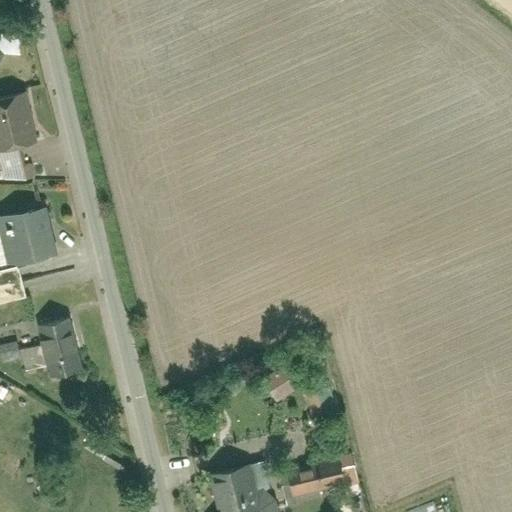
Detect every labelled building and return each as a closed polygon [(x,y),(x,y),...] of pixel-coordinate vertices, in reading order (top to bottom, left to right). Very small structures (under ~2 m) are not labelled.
[(27,90),(0,96),(0,150),(38,142),(27,90)] [(32,209),(0,215),(0,241),(5,267),(21,263),(43,259),(32,209)] [(0,298),(27,293),(21,263),(5,267),(0,267),(0,298)] [(79,313),(40,322),(52,375),(91,367),(79,313)] [(9,359),(27,357),(24,339),(6,342),(9,359)] [(278,395),(299,383),(298,381),(303,378),(294,364),(269,380),(278,395)] [(318,416),(343,413),(339,381),(314,385),(318,416)] [(289,468),(296,494),(347,481),(340,454),(289,468)] [(279,511),(267,457),(210,470),(219,511),(279,511)]
